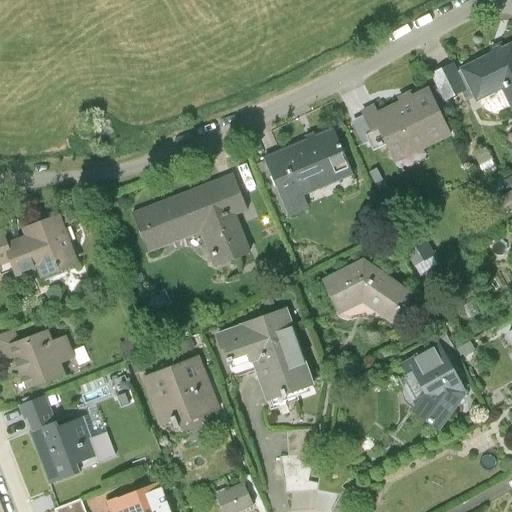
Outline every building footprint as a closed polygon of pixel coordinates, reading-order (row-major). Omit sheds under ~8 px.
[(511,40),(458,66),(455,59),(433,69),(447,97),(464,89),(467,95),(474,92),(478,98),(504,86),(511,102),(511,40)] [(453,132),(430,83),(363,114),(380,151),(392,145),(398,157),(453,132)] [(359,183),(336,126),(264,154),(287,212),(359,183)] [(236,170),(132,210),(149,252),(202,231),(215,264),(252,249),(238,212),(250,207),(236,170)] [(20,258),(12,262),(18,277),(78,253),(61,210),(26,224),(29,231),(11,238),(20,258)] [(20,258),(11,238),(5,224),(0,225),(0,266),(12,262),(20,258)] [(366,253),(324,275),(338,310),(367,298),(396,320),(418,288),(366,253)] [(290,303),(214,331),(227,365),(254,355),(269,395),(317,377),(290,303)] [(17,327),(0,333),(0,353),(3,362),(17,357),(28,389),(68,375),(64,364),(78,359),(69,333),(56,338),(51,324),(20,335),(17,327)] [(445,337),(402,358),(413,382),(424,375),(429,383),(415,402),(443,422),(472,386),(445,337)] [(201,351),(141,375),(163,430),(223,406),(201,351)] [(51,392),(20,404),(50,483),(85,470),(80,459),(99,452),(84,413),(63,422),(51,392)] [(285,455),(286,490),(315,489),(312,429),(289,431),(290,455),(285,455)] [(174,511),(160,477),(105,499),(110,511),(174,511)] [(247,477),(215,493),(224,511),(238,511),(260,501),(247,477)]
